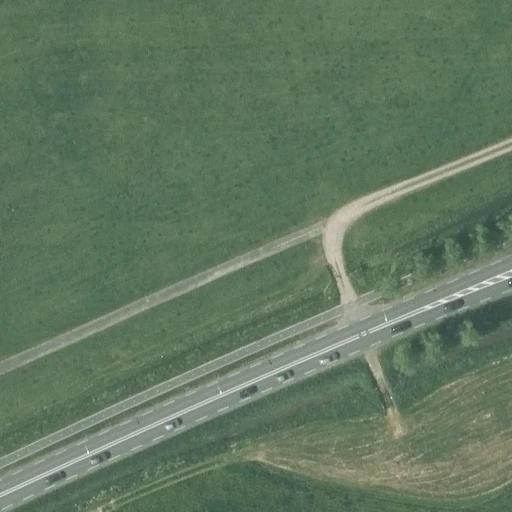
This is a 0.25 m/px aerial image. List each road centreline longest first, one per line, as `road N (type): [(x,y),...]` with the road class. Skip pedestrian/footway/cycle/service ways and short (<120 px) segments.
road 1 (primary): [(511,273),(0,499)]
road 2 (track): [(491,0),(490,20),(203,14),(38,27),(0,44)]
road 3 (track): [(327,225),(0,368)]
road 4 (track): [(490,20),(408,158),(327,225)]
road 5 (track): [(404,451),(327,225)]
road 6 (track): [(327,225),(511,143)]
